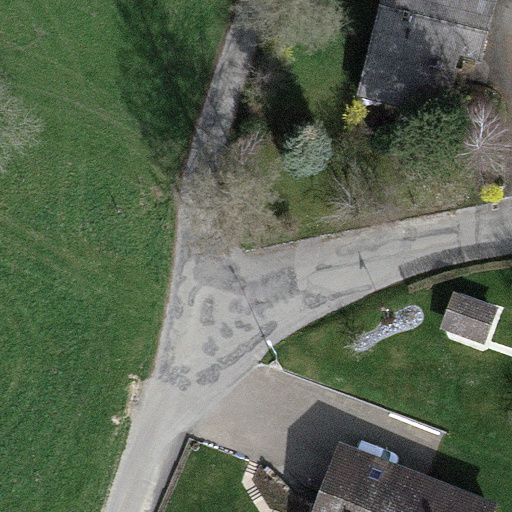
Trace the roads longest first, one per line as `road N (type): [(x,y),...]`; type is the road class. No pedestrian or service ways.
road 1 (unclassified): [(249,0),(204,122),(183,344)]
road 2 (residential): [(183,344),(411,247),(511,234)]
road 3 (unclassified): [(183,344),(128,511)]
